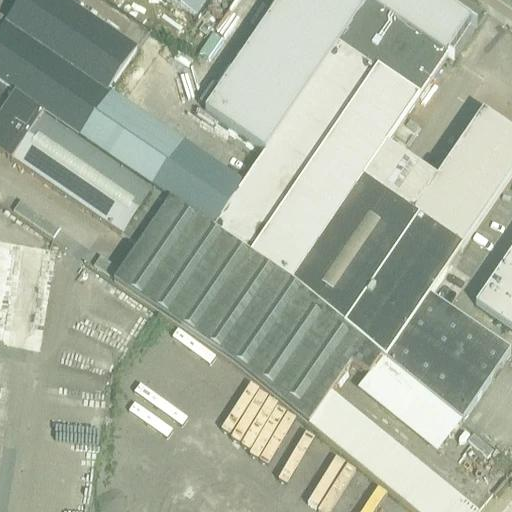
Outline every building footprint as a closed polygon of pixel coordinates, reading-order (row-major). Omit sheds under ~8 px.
[(108,94),(138,51),(63,0),(23,0),(7,24),(0,33),(0,85),(77,138),(108,94)] [(208,0),(119,0),(193,50),(206,30),(194,22),(208,0)] [(282,0),(205,113),(264,154),(287,123),(369,2),(369,1),(369,0),(282,0)] [(471,22),(444,4),(438,0),(369,0),(369,1),(369,2),(287,123),(264,154),(242,187),(243,187),(213,231),(292,285),(363,182),(447,59),(447,58),(471,22)] [(383,360),(365,345),(292,285),(213,231),(153,190),(128,173),(90,148),(77,138),(0,85),(0,153),(8,159),(7,159),(139,249),(115,285),(234,367),(309,428),(352,364),(369,376),(383,360)] [(121,103),(108,94),(77,138),(90,148),(121,103)] [(128,173),(158,129),(121,103),(90,148),(128,173)] [(511,135),(483,115),(414,217),(463,250),(511,178),(511,135)] [(153,190),(183,146),(158,129),(128,173),(153,190)] [(243,187),(242,187),(183,146),(153,190),(213,231),(243,187)] [(463,250),(414,217),(363,182),(292,285),(365,345),(383,360),(385,362),(429,299),(430,299),(463,251),(462,251),(463,250)] [(511,333),(511,254),(475,308),(511,333)] [(465,420),(510,354),(430,299),(429,299),(385,362),(465,420)]
